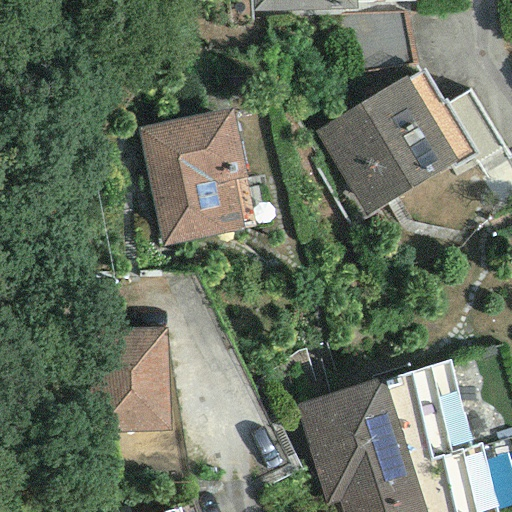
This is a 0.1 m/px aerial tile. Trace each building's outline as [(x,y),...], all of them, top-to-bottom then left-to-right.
[(393,0),(258,0),(259,25),(395,21),(393,0)] [(412,71),(314,140),(370,221),(469,152),(412,71)] [(242,135),(157,152),(180,265),(265,248),(242,135)] [(96,354),(106,470),(173,464),(163,348),(96,354)] [(479,511),(443,381),(320,414),(346,511),(479,511)]
